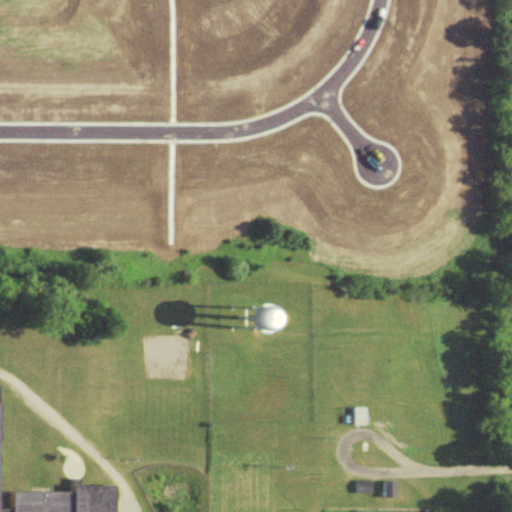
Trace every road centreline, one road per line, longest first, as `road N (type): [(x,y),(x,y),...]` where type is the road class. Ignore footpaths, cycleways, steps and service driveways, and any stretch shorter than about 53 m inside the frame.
road 1 (residential): [(323,98),(234,138),(0,140)]
road 2 (residential): [(511,474),(368,470),(349,462),(344,449),(361,432),(431,475)]
